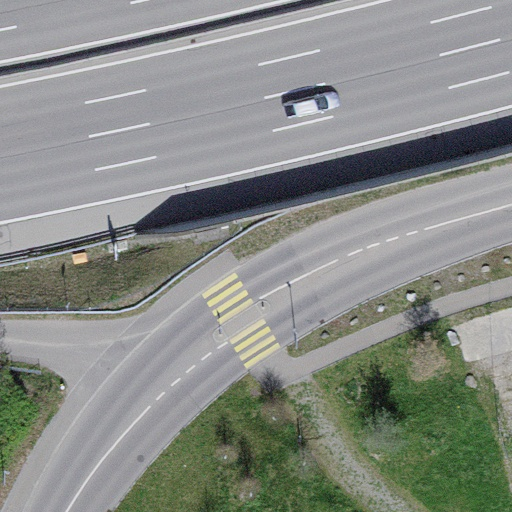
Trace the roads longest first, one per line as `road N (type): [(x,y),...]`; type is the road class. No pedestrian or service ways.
road 1 (tertiary): [(65,511),(156,388),(240,321),(361,253),(511,205)]
road 2 (motorway): [(0,153),(511,36)]
